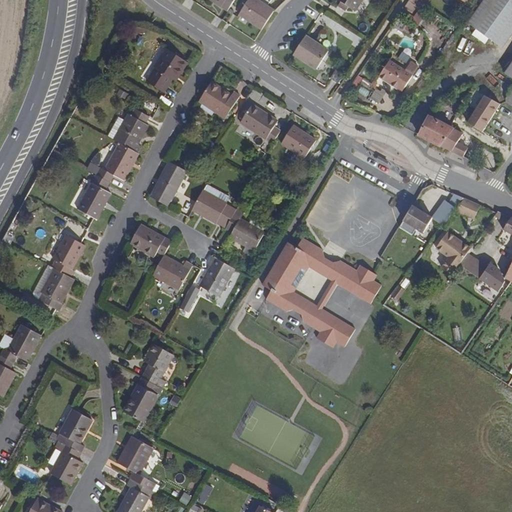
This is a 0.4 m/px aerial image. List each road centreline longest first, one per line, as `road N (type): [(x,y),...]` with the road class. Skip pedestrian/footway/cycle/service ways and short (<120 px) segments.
road 1 (secondary): [(256,66),(351,127),(396,138),(425,169),(487,196)]
road 2 (primary): [(0,216),(56,106),(81,0)]
road 3 (residential): [(79,327),(101,350),(114,430),(87,499),(90,511)]
road 4 (primary): [(58,0),(35,100),(0,171)]
road 5 (residential): [(216,41),(134,203)]
road 6 (unknown): [(396,138),(450,69),(511,37)]
road 7 (residential): [(79,327),(51,344),(0,434)]
road 8 (residential): [(134,203),(79,327)]
